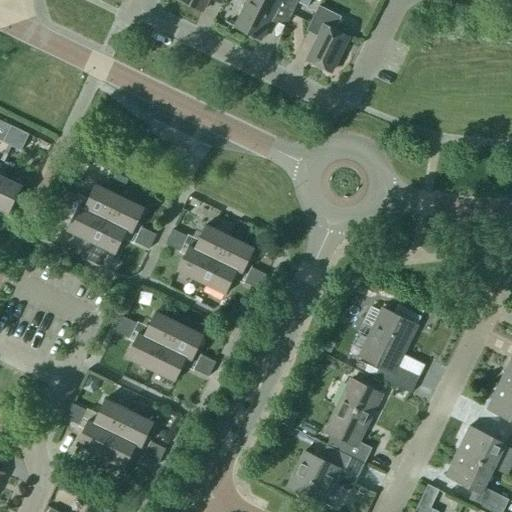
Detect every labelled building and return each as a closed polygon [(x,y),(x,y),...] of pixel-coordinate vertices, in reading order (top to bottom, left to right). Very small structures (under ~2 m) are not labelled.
[(223,0),(178,0),(202,12),(207,0),(213,0),(222,4),(223,0)] [(247,0),(234,27),(261,41),(277,8),(291,15),(298,0),(247,0)] [(341,17),(319,6),(318,6),(306,31),(319,37),(308,62),(331,73),(348,36),(335,30),(341,17)] [(3,143),(12,147),(20,131),(12,127),(3,143)] [(20,131),(12,147),(21,151),(29,135),(20,131)] [(0,172),(0,210),(8,215),(22,185),(8,178),(14,167),(5,162),(0,172)] [(84,209),(104,218),(108,221),(120,197),(96,185),(84,209)] [(59,197),(73,204),(77,197),(62,190),(59,197)] [(70,211),(73,204),(59,197),(55,204),(70,211)] [(108,221),(127,230),(132,233),(144,208),(120,197),(108,221)] [(104,218),(84,209),(79,206),(67,231),(91,242),(104,218)] [(115,254),(127,230),(108,221),(104,218),(91,242),(115,254)] [(194,249),(214,259),(218,261),(230,237),(206,225),(194,249)] [(138,235),(152,242),(156,235),(142,228),(138,235)] [(169,237),(183,244),(187,237),(172,230),(169,237)] [(149,249),(152,242),(138,235),(135,242),(149,249)] [(180,251),(183,244),(169,237),(165,244),(180,251)] [(218,261),(237,271),(242,273),(254,249),(230,237),(218,261)] [(214,259),(194,249),(189,246),(177,271),(201,283),(214,259)] [(225,294),(237,271),(218,261),(214,259),(201,283),(225,294)] [(248,275),(262,283),(266,275),(252,268),(248,275)] [(259,290),(262,283),(248,275),(244,283),(259,290)] [(373,328),(361,353),(381,364),(375,376),(411,394),(419,377),(397,367),(415,329),(415,328),(420,317),(397,306),(392,317),(372,307),(364,323),(373,328)] [(144,336),(163,346),(167,348),(180,324),(155,312),(144,336)] [(119,324),(133,331),(136,324),(122,317),(119,324)] [(129,338),(133,331),(119,324),(115,331),(129,338)] [(167,348),(186,358),(192,361),(204,336),(180,324),(167,348)] [(163,346),(144,336),(139,333),(126,358),(151,370),(163,346)] [(186,358),(167,348),(163,346),(151,370),(175,382),(186,358)] [(198,363),(212,370),(215,362),(201,355),(198,363)] [(498,384),(511,390),(511,360),(510,360),(498,384)] [(208,377),(212,370),(198,363),(194,370),(208,377)] [(365,464),(372,448),(361,443),(382,399),(346,382),(324,426),(334,431),(327,445),(365,464)] [(511,390),(498,384),(486,408),(511,421),(511,427),(509,433),(511,434),(511,390)] [(94,423),(113,433),(117,435),(129,411),(105,399),(94,423)] [(68,411),(83,418),(86,411),(72,404),(68,411)] [(79,425),(83,418),(68,411),(65,418),(79,425)] [(117,435),(136,445),(142,448),(154,423),(129,411),(117,435)] [(113,433),(94,423),(88,420),(76,445),(100,457),(113,433)] [(511,434),(509,433),(504,444),(468,426),(457,451),(493,469),(506,475),(511,461),(511,434)] [(125,469),(136,445),(117,435),(113,433),(100,457),(125,469)] [(147,450),(162,457),(165,449),(151,443),(147,450)] [(357,479),(364,464),(327,446),(320,460),(303,452),(287,486),(325,505),(340,471),(357,479)] [(158,464),(162,457),(147,450),(144,457),(158,464)] [(92,460),(73,451),(68,463),(86,472),(92,460)] [(484,488),(493,469),(457,451),(445,475),(474,489),(469,500),(492,511),(502,511),(508,500),(484,488)] [(438,511),(430,508),(439,490),(428,485),(415,510),(419,511),(438,511)]
